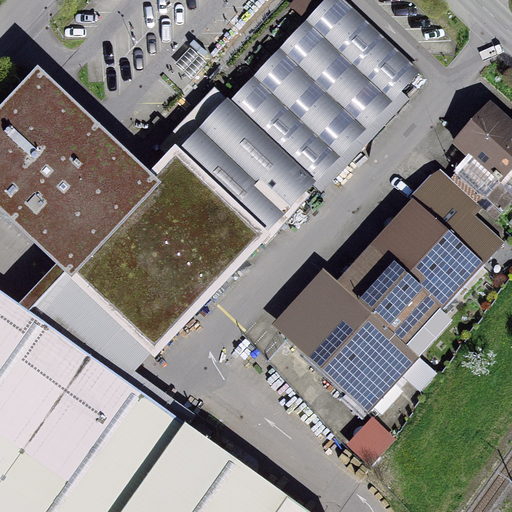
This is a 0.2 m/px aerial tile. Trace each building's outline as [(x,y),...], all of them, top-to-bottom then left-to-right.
[(0,123),(0,208),(152,352),(417,72),(359,18),(253,130),(241,119),(215,147),(200,134),(148,189),(37,84),(0,123)] [(503,121),(489,108),(456,144),(471,158),(458,173),(486,198),(499,184),(500,184),(511,170),(511,124),(505,119),(503,121)] [(413,201),(336,285),(407,350),(408,348),(504,243),(473,215),(453,237),(413,201)] [(420,359),(408,348),(407,350),(336,285),(286,340),(369,415),(420,359)] [(0,511),(303,511),(255,477),(262,467),(258,458),(219,430),(208,445),(0,295),(0,511)]
